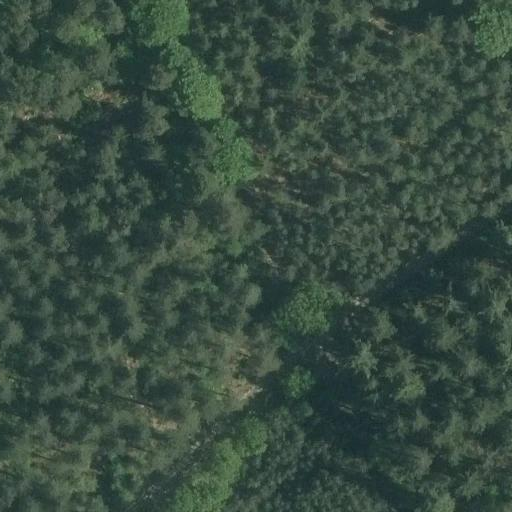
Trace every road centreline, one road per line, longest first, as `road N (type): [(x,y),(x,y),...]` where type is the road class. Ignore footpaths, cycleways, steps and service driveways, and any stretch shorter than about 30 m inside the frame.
road 1 (track): [(133,0),(404,511)]
road 2 (track): [(511,199),(312,338),(135,511)]
